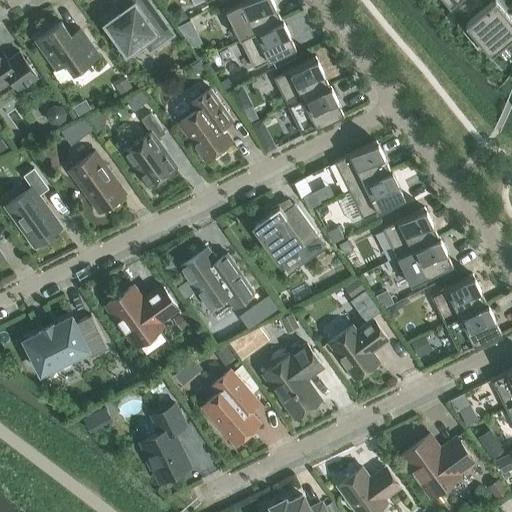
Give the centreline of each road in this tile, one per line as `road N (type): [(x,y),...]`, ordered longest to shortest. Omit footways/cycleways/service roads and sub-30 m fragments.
road 1 (residential): [(0,305),(397,106)]
road 2 (residential): [(204,496),(511,343)]
road 3 (residential): [(511,263),(397,106)]
road 4 (residential): [(397,106),(321,0)]
road 5 (unclassified): [(0,433),(102,511)]
